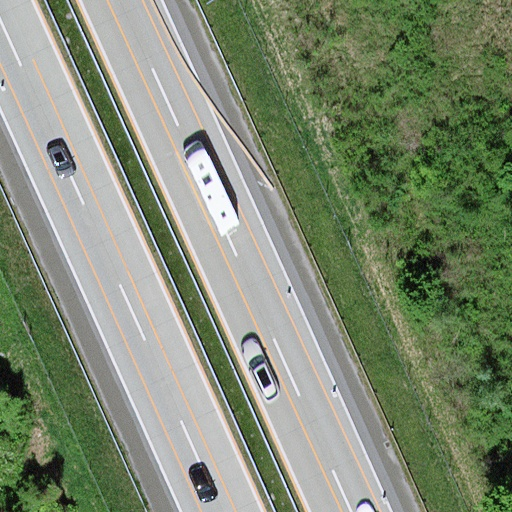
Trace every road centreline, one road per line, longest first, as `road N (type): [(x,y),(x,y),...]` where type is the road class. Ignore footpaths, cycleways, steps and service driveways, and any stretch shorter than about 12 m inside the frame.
road 1 (motorway): [(343,511),(118,0)]
road 2 (motorway): [(0,11),(217,511)]
